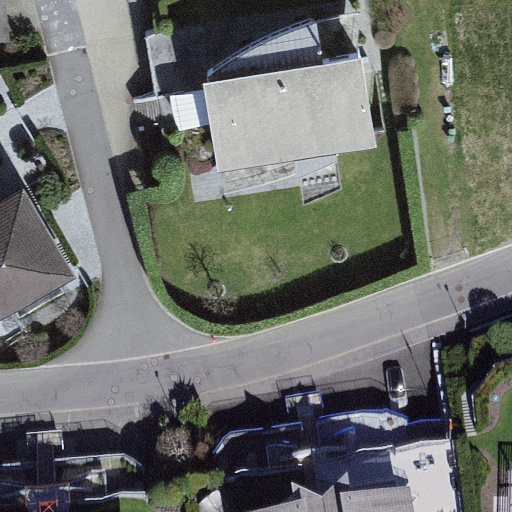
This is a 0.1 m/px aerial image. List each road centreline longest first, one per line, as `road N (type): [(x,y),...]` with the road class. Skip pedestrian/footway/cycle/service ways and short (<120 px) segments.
road 1 (unclassified): [(142,390),(84,0)]
road 2 (residential): [(142,390),(322,346),(511,273)]
road 3 (residential): [(0,401),(142,390)]
